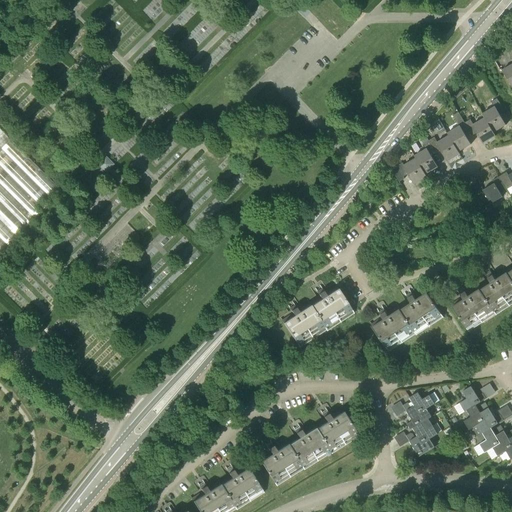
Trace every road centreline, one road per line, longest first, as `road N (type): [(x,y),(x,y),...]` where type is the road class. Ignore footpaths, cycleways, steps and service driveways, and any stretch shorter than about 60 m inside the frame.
road 1 (tertiary): [(124,448),(507,0)]
road 2 (residential): [(127,511),(284,391),(377,384)]
road 3 (unknown): [(341,147),(451,18)]
road 4 (unclassified): [(124,448),(0,339)]
road 5 (residential): [(386,473),(511,488)]
road 6 (residential): [(377,384),(498,369)]
